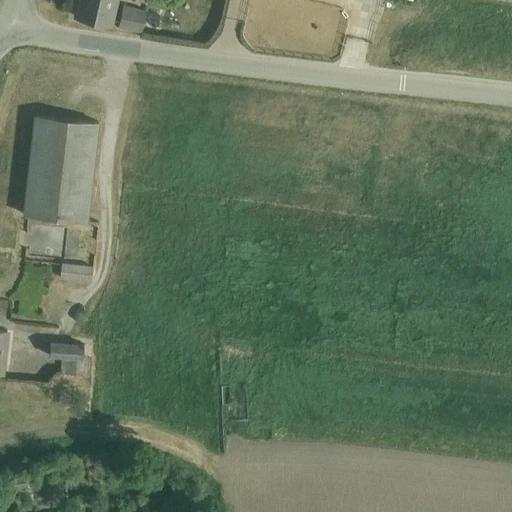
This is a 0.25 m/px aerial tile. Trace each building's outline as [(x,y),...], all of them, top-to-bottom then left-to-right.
[(111,21),(115,0),(76,0),(74,13),(111,21)] [(142,30),(146,8),(123,3),(118,25),(142,30)] [(89,220),(98,121),(34,115),(25,214),(89,220)] [(92,281),(93,265),(62,262),(60,278),(92,281)] [(0,371),(4,372),(8,329),(0,328),(0,371)] [(81,357),(82,345),(51,342),(50,355),(61,356),(60,371),(80,373),(81,357)] [(0,478),(0,479),(2,493),(27,489),(25,475),(0,478)]
